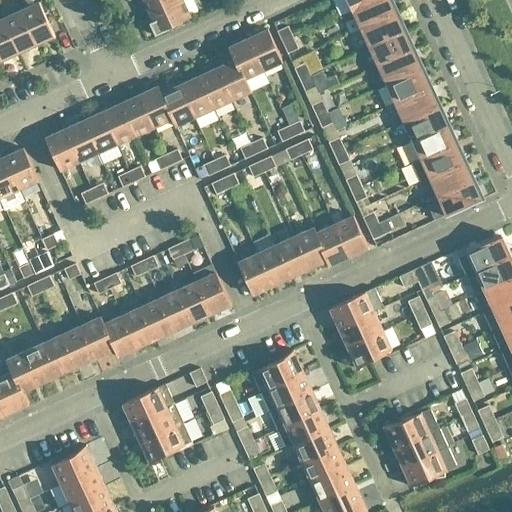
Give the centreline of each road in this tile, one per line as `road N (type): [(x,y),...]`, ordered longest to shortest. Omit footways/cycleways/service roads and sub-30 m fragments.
road 1 (residential): [(298,303),(511,206)]
road 2 (residential): [(94,398),(298,303)]
road 3 (residential): [(511,171),(434,0)]
road 4 (residential): [(107,76),(277,0)]
road 5 (residential): [(349,414),(298,303)]
